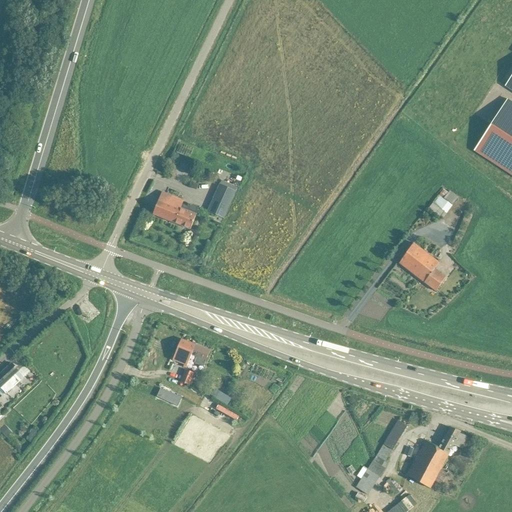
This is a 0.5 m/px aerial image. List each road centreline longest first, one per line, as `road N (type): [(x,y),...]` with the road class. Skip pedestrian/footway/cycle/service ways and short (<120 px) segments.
road 1 (secondary): [(506,394),(149,296)]
road 2 (secondary): [(149,296),(350,379),(493,418)]
road 3 (unclassified): [(109,248),(229,0)]
road 4 (motorway): [(0,508),(95,376),(132,289)]
road 5 (motorway): [(11,242),(92,0)]
road 6 (unclassified): [(347,332),(109,248)]
road 7 (unclassified): [(23,511),(98,409),(149,296)]
road 8 (unclassified): [(0,363),(98,276)]
